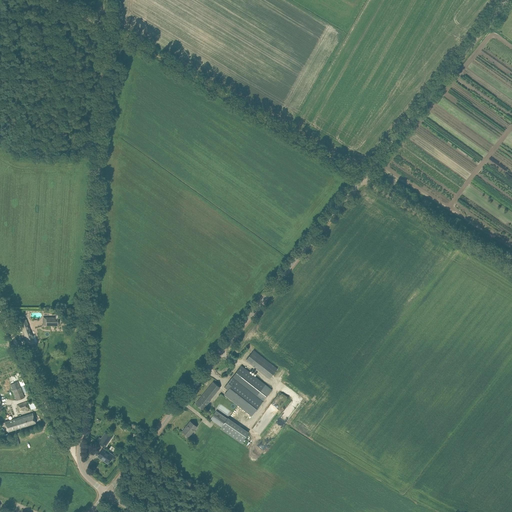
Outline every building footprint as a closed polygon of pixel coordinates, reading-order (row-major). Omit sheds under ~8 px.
[(59,317),(58,317),(58,314),(56,314),(56,317),(47,317),(46,326),(59,326),(59,317)] [(35,342),(26,319),(19,322),(28,345),(35,342)] [(254,350),(246,360),(270,378),(277,369),(254,350)] [(225,393),(252,415),(272,390),(241,366),(224,387),(228,390),(225,393)] [(194,404),(201,410),(209,402),(208,401),(220,388),(213,382),(194,404)] [(13,390),(17,400),(25,398),(20,387),(13,390)] [(26,402),(17,406),(19,411),(28,407),(26,402)] [(289,406),(279,419),(284,423),(294,410),(289,406)] [(33,412),(20,416),(23,427),(36,423),(33,412)] [(210,420),(221,427),(225,422),(214,414),(210,420)] [(23,427),(20,416),(4,421),(8,432),(23,427)] [(228,418),(225,422),(221,427),(220,428),(241,443),(249,432),(228,418)] [(186,427),(182,431),(189,436),(196,427),(190,422),(191,422),(186,428),(186,427)] [(105,433),(98,443),(105,447),(111,437),(105,433)] [(98,456),(98,457),(99,456),(103,459),(103,460),(108,463),(108,462),(109,462),(109,461),(111,458),(113,460),(115,456),(106,450),(105,452),(102,450),(98,456)]
